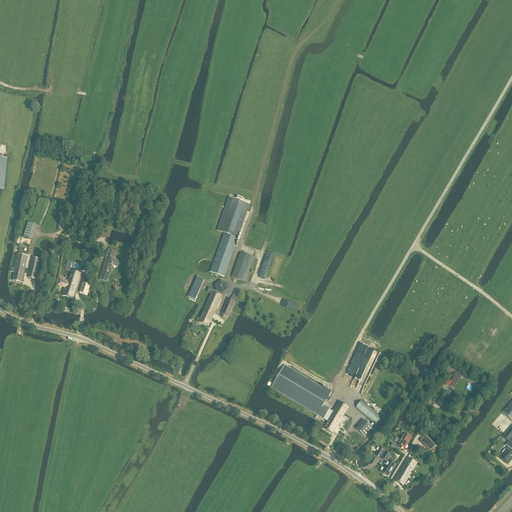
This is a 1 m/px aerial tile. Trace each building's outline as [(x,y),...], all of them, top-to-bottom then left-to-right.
[(210,273),(224,278),(251,205),(230,198),(218,231),(225,234),(210,273)] [(31,239),(36,225),(28,222),(23,237),(31,239)] [(114,258),(116,252),(108,250),(100,280),(105,282),(107,276),(109,277),(112,266),(118,268),(120,262),(115,261),(116,259),(114,258)] [(247,283),(255,259),(240,254),(231,278),(247,283)] [(28,258),(22,256),(18,255),(15,269),(11,268),(10,272),(14,273),(13,281),(22,283),(28,258)] [(39,280),(44,261),(33,259),(29,278),(39,280)] [(212,268),(212,266),(212,265),(211,263),(211,262),(210,261),(209,260),(207,260),(206,259),(205,259),(203,259),(202,260),(201,260),(200,261),(199,262),(198,264),(198,265),(198,266),(198,268),(198,269),(199,270),(200,271),(201,272),(202,273),(203,273),(205,273),(206,273),(207,273),(209,272),(210,271),(211,270),(211,269),(212,268)] [(73,300),(81,274),(71,270),(68,282),(62,280),(62,281),(60,281),(58,286),(66,288),(63,296),(73,300)] [(227,290),(226,284),(220,282),(215,285),(216,291),(222,294),(227,290)] [(87,295),(90,286),(83,284),(80,293),(87,295)] [(213,292),(214,290),(209,288),(207,292),(211,294),(199,323),(208,327),(222,297),(213,292)] [(223,318),(225,314),(229,315),(234,302),(228,300),(220,317),(223,318)] [(285,366),(272,388),(318,416),(324,419),(329,410),(323,407),(326,402),(329,403),(331,399),(329,397),(331,393),(285,366)] [(417,377),(420,372),(413,368),(411,373),(417,377)] [(455,389),(461,376),(455,373),(452,382),(450,386),(455,389)] [(376,425),(382,419),(362,401),(356,408),(376,425)] [(333,434),(349,408),(340,402),(334,412),(333,411),(332,412),(329,410),(324,419),(324,420),(328,422),(324,429),(333,434)] [(511,420),(511,402),(503,412),(511,420)] [(365,437),(373,428),(364,420),(356,430),(365,437)] [(404,449),(411,438),(404,434),(398,445),(404,449)] [(425,437),(423,438),(429,445),(430,445),(433,448),(434,446),(435,446),(426,436),(425,437)] [(511,440),(507,446),(509,448),(500,458),(508,465),(511,460),(511,440)] [(388,460),(391,455),(386,452),(382,459),(388,463),(385,468),(383,468),(381,470),(381,471),(383,472),(382,473),(384,474),(384,475),(386,476),(387,476),(389,477),(396,465),(389,461),(388,460)] [(417,464),(410,459),(408,458),(402,469),(407,472),(408,469),(412,472),(417,464)] [(404,486),(412,472),(408,469),(407,472),(402,469),(395,480),(404,486)]
